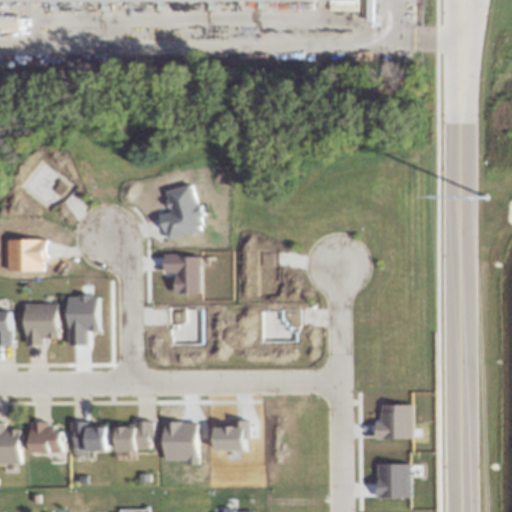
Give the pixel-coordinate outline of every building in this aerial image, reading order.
[(0,0),(332,0),(332,11),(359,11),(359,0),(0,0)] [(168,191),(173,212),(162,215),(169,240),(205,230),(201,216),(203,215),(195,184),(168,191)] [(177,293),(202,293),(202,255),(166,255),(166,273),(176,272),(177,293)] [(69,296),(70,345),(89,345),(89,331),(100,330),(100,296),(69,296)] [(60,304),(28,303),(27,345),(44,345),(44,338),(60,338),(60,304)] [(14,311),(0,311),(0,345),(13,345),(14,311)] [(414,404),(382,405),(382,421),(376,421),(377,439),(414,438),(414,404)] [(0,463),(21,463),(20,429),(5,429),(5,421),(0,420),(0,463)] [(116,450),(150,450),(150,439),(153,439),(154,421),(134,420),(134,424),(116,424),(116,450)] [(216,450),(246,450),(246,439),(251,439),(250,420),(242,420),(242,425),(216,425),(216,450)] [(107,425),(89,425),(89,421),(70,421),(70,440),(74,440),(75,451),(108,450),(107,425)] [(164,422),(165,461),(187,460),(187,464),(198,464),(197,421),(164,422)] [(62,431),(54,431),(54,423),(32,422),(31,452),(62,453),(62,431)] [(412,497),(411,463),(378,464),(378,498),(412,497)]
